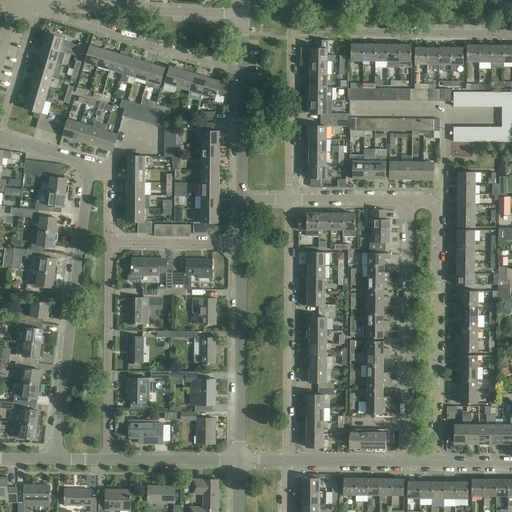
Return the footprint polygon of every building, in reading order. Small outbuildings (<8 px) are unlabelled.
[(83,58),(87,45),(79,43),(79,45),(63,40),(64,38),(47,33),(43,46),(66,53),(76,56),(83,58)] [(364,61),(364,45),(352,44),(351,61),(364,61)] [(85,62),(97,66),(103,49),(90,45),(85,62)] [(376,61),(376,45),(364,45),(364,61),(364,67),(369,67),(369,61),(376,61)] [(376,45),(376,61),(388,61),(388,45),(376,45)] [(388,45),(388,61),(400,61),(400,68),(400,45),(388,45)] [(400,45),(400,68),(412,68),(412,61),(412,45),(400,45)] [(467,62),(479,62),(480,45),(467,45),(467,62)] [(479,62),(491,62),(492,62),(492,45),(480,45),(479,62)] [(492,67),(503,68),(503,46),(492,45),(492,62),(491,62),(492,67)] [(504,68),(504,62),(511,62),(511,45),(503,46),(503,68),(504,68)] [(62,65),(66,53),(43,46),(39,58),(57,64),(57,63),(62,65)] [(328,61),(328,58),(328,48),(308,48),(308,57),(309,57),(309,61),(328,61)] [(415,48),(415,58),(415,64),(427,65),(427,71),(428,71),(428,48),(415,48)] [(439,70),(440,70),(440,48),(428,48),(428,71),(439,71),(439,70)] [(446,65),(452,65),(452,48),(440,48),(440,70),(446,70),(446,65)] [(452,71),(457,71),(457,65),(464,65),(464,48),(452,48),(452,65),(452,71)] [(97,66),(110,70),(115,53),(103,49),(97,66)] [(115,53),(110,70),(122,74),(127,56),(115,53)] [(74,69),(79,70),(81,62),(83,58),(76,56),(75,59),(77,60),(77,61),(76,61),(74,69)] [(127,56),(122,74),(121,80),(128,82),(130,76),(135,78),(140,60),(127,56)] [(54,76),(57,64),(39,58),(36,71),(54,76)] [(152,64),(140,60),(135,78),(147,81),(152,64)] [(328,74),(328,61),(309,61),(309,74),(328,74)] [(165,68),(152,64),(147,81),(160,85),(165,68)] [(183,70),(170,66),(165,82),(178,86),(183,70)] [(190,90),(195,73),(183,70),(178,86),(190,90)] [(50,88),(54,76),(36,71),(32,83),(50,88)] [(202,94),(207,77),(195,73),(190,90),(202,94)] [(328,87),(328,74),(309,74),(309,87),(310,87),(328,87)] [(415,76),(415,89),(416,89),(422,89),(428,89),(428,84),(419,84),(419,76),(415,76)] [(220,81),(207,77),(202,94),(215,98),(216,94),(217,95),(218,94),(225,96),(228,87),(219,84),(220,81)] [(376,86),(376,81),(375,81),(375,83),(365,83),(365,79),(363,79),(364,88),(375,88),(375,86),(376,86)] [(28,95),(46,101),(50,88),(32,83),(28,95)] [(310,87),(309,87),(308,100),(310,100),(328,100),(332,100),(333,100),(333,88),(328,88),(328,87),(310,87)] [(76,93),(84,95),(89,96),(90,91),(77,88),(76,93)] [(348,101),(350,101),(356,101),(356,89),(351,89),(348,89),(348,101)] [(511,92),(503,92),(503,107),(503,113),(511,113),(511,92)] [(42,113),(46,101),(28,95),(24,108),(34,111),(41,113),(42,113)] [(74,101),(78,102),(86,104),(88,100),(75,96),(74,101)] [(332,114),(332,100),(328,100),(310,100),(308,100),(308,114),(320,114),(320,120),(337,120),(337,114),(332,114)] [(125,109),(122,116),(128,118),(132,102),(127,101),(124,109),(125,109)] [(128,118),(134,119),(138,104),(132,102),(128,118)] [(134,119),(140,121),(144,106),(141,105),(138,104),(134,119)] [(157,104),(156,109),(150,107),(146,122),(151,124),(155,112),(161,114),(168,116),(171,109),(157,104)] [(140,121),(146,122),(150,107),(147,106),(144,106),(140,121)] [(151,124),(158,126),(161,114),(155,112),(151,124)] [(46,119),(47,115),(42,113),(41,113),(39,119),(36,128),(42,130),(45,118),(46,119)] [(158,126),(165,128),(165,127),(168,116),(161,114),(158,126)] [(45,118),(42,130),(47,132),(51,120),(46,119),(45,118)] [(68,119),(65,128),(62,136),(75,140),(80,123),(68,119)] [(51,120),(47,132),(53,133),(56,122),(51,120)] [(308,126),(308,139),(327,139),(327,126),(337,126),(337,120),(320,120),(320,127),(308,126)] [(511,120),(503,121),(503,127),(503,142),(511,141),(511,120)] [(59,135),(61,127),(62,124),(56,122),(53,133),(59,135)] [(93,127),(80,123),(75,140),(88,144),(93,127)] [(201,144),(220,144),(220,131),(214,131),(214,123),(202,123),(202,131),(201,131),(201,144)] [(93,127),(88,144),(100,148),(105,130),(93,127)] [(191,129),(191,137),(199,137),(200,129),(191,129)] [(100,148),(113,152),(116,142),(118,134),(105,130),(100,148)] [(308,152),(327,152),(327,139),(308,139),(308,152)] [(219,157),(220,144),(201,144),(201,157),(219,157)] [(372,179),(375,180),(375,162),(375,155),(375,149),(365,149),(364,161),(364,178),(372,179)] [(0,165),(2,165),(3,161),(3,158),(11,159),(12,153),(4,152),(0,151),(0,165)] [(327,152),(308,152),(308,165),(327,165),(327,152)] [(387,163),(387,156),(375,155),(375,162),(375,180),(377,180),(377,179),(386,179),(386,178),(385,178),(386,168),(386,162),(387,163)] [(145,169),(146,156),(138,156),(128,156),(128,169),(145,169)] [(403,179),(412,179),(412,162),(412,156),(401,156),(402,162),(401,162),(401,180),(403,180),(403,179)] [(219,170),(219,157),(201,157),(201,170),(219,170)] [(355,178),(364,178),(364,161),(353,161),(352,179),(355,179),(355,178)] [(401,162),(390,162),(390,178),(389,178),(389,179),(398,179),(398,180),(401,180),(401,162)] [(420,180),(422,180),(423,162),(412,162),(412,179),(420,179),(420,180)] [(423,162),(422,180),(425,180),(425,179),(434,179),(434,163),(423,162)] [(327,178),(327,165),(308,165),(308,178),(310,178),(310,187),(320,187),(320,178),(327,178)] [(127,182),(145,182),(145,169),(128,169),(127,182)] [(201,183),(219,183),(219,170),(201,170),(201,183)] [(457,181),(457,183),(475,183),(476,171),(475,171),(475,172),(459,172),(458,172),(458,181),(457,181)] [(65,192),(67,179),(67,178),(60,177),(54,177),(48,176),(45,176),(45,183),(49,184),(49,190),(65,192)] [(127,195),(145,195),(145,182),(127,182),(127,195)] [(219,196),(219,183),(201,183),(201,196),(219,196)] [(458,186),(458,194),(475,194),(475,183),(457,183),(457,186),(458,186)] [(63,207),(65,192),(49,190),(47,205),(36,203),(36,210),(49,211),(50,206),(63,207)] [(457,203),(457,205),(475,205),(475,194),(458,194),(458,203),(457,203)] [(127,208),(145,208),(145,195),(127,195),(127,208)] [(219,209),(219,196),(201,196),(201,209),(219,209)] [(509,196),(499,196),(499,201),(498,215),(509,215),(509,196)] [(458,216),(475,216),(475,205),(457,205),(457,207),(458,207),(458,216)] [(48,217),(49,211),(36,210),(20,208),(20,217),(32,218),(32,219),(40,220),(39,230),(56,233),(57,219),(48,217)] [(138,221),(138,233),(151,233),(152,221),(144,221),(145,208),(127,208),(127,221),(138,221)] [(219,223),(219,209),(201,209),(201,222),(208,222),(219,223)] [(390,219),(389,219),(389,220),(386,220),(386,210),(373,210),(373,219),(373,231),(390,231),(391,229),(390,229),(390,219)] [(320,230),(320,213),(307,213),(307,217),(299,217),(299,229),(307,230),(307,236),(319,236),(319,230),(320,230)] [(320,230),(331,230),(332,230),(332,213),(320,213),(320,230)] [(332,230),(331,230),(332,233),(337,233),(337,230),(344,230),(344,213),(332,213),(332,230)] [(344,213),(344,230),(356,230),(356,213),(344,213)] [(475,227),(475,216),(458,216),(458,224),(457,224),(456,227),(475,227)] [(56,233),(39,230),(37,245),(32,244),(31,250),(44,251),(45,246),(54,247),(56,233)] [(457,241),(474,241),(475,230),(456,230),(456,232),(458,232),(457,241)] [(384,242),(389,242),(389,243),(389,233),(390,233),(390,231),(373,231),(373,242),(370,242),(370,253),(384,253),(384,242)] [(456,252),(474,252),(474,241),(457,241),(457,249),(456,249),(456,252)] [(44,258),(44,251),(31,250),(28,250),(27,256),(28,259),(32,259),(34,257),(40,257),(38,271),(55,274),(56,259),(44,258)] [(307,252),(307,265),(326,266),(326,252),(307,252)] [(474,263),(474,252),(456,252),(456,254),(457,254),(457,263),(474,263)] [(384,253),(370,253),(368,253),(368,265),(384,266),(384,258),(390,258),(390,253),(384,253)] [(507,257),(498,257),(498,264),(498,266),(507,266),(507,257)] [(5,258),(4,267),(12,268),(14,259),(5,258)] [(159,259),(132,259),(132,274),(131,274),(129,276),(129,280),(131,282),(141,282),(141,275),(159,275),(159,271),(167,271),(167,260),(159,260),(159,259)] [(212,275),(213,259),(186,259),(186,275),(212,275)] [(456,273),(474,274),(474,263),(457,263),(457,271),(456,271),(456,273)] [(307,278),(326,279),(326,266),(307,265),(307,278)] [(384,273),(384,266),(368,265),(368,277),(390,278),(390,273),(384,273)] [(53,288),(55,274),(38,271),(37,279),(31,278),(30,285),(27,284),(26,291),(39,293),(40,287),(53,288)] [(184,273),(172,273),(172,289),(184,289),(184,273)] [(474,285),(474,274),(456,273),(456,276),(457,276),(457,285),(457,284),(473,285),(474,285)] [(339,285),(344,285),(348,285),(348,278),(344,278),(344,277),(339,276),(339,285)] [(390,282),(390,278),(368,277),(367,289),(384,289),(384,282),(390,282)] [(307,278),(307,291),(326,291),(326,279),(307,278)] [(498,292),(498,298),(510,300),(510,286),(505,286),(504,281),(498,281),(498,285),(498,292)] [(384,297),(384,289),(367,289),(367,301),(390,301),(390,297),(384,297)] [(318,305),(318,311),(336,311),(337,311),(337,306),(336,305),(326,304),(326,291),(307,291),(306,304),(318,305)] [(478,291),(466,291),(456,291),(456,296),(461,296),(461,303),(478,304),(478,291)] [(144,298),(138,298),(128,298),(128,324),(144,324),(144,298)] [(216,298),(206,298),(193,298),(193,314),(195,314),(195,324),(216,324),(216,298)] [(32,301),(31,311),(30,315),(21,314),(20,320),(41,323),(42,323),(43,317),(48,317),(49,304),(32,301)] [(390,307),(390,301),(367,301),(367,313),(384,314),(384,307),(390,307)] [(478,315),(478,304),(461,303),(461,310),(456,310),(456,315),(478,315)] [(336,317),(336,311),(318,311),(318,317),(309,317),(308,330),(328,330),(328,317),(336,317)] [(383,320),(384,314),(367,313),(367,325),(389,325),(389,320),(383,320)] [(478,328),(478,315),(456,315),(456,320),(461,320),(461,327),(478,328)] [(40,329),(41,323),(20,320),(19,326),(19,331),(25,332),(24,340),(42,343),(43,329),(40,329)] [(389,330),(389,325),(367,325),(367,338),(383,338),(383,330),(389,330)] [(478,340),(478,328),(461,327),(461,334),(455,334),(455,340),(478,340)] [(308,343),(327,343),(328,330),(308,330),(308,343)] [(144,337),(138,337),(128,337),(128,363),(144,363),(144,337)] [(216,338),(206,338),(200,338),(200,356),(194,355),(194,363),(200,363),(200,364),(216,364),(216,338)] [(40,357),(42,343),(24,340),(23,350),(17,349),(16,355),(10,354),(10,360),(35,363),(36,357),(40,357)] [(478,351),(478,340),(455,340),(455,344),(461,344),(461,351),(478,351)] [(383,348),(383,341),(367,341),(367,353),(389,353),(389,348),(383,348)] [(308,356),(327,356),(327,343),(308,343),(308,356)] [(3,347),(2,359),(6,359),(10,360),(10,354),(11,348),(3,347)] [(389,358),(389,353),(367,353),(367,365),(383,365),(383,358),(389,358)] [(478,355),(471,355),(461,355),(461,363),(455,363),(455,368),(478,368),(478,355)] [(327,369),(327,356),(308,356),(308,369),(327,369)] [(35,363),(10,360),(16,361),(15,366),(24,367),(22,382),(40,384),(41,370),(37,369),(38,363),(35,363)] [(383,373),(383,365),(367,365),(367,377),(389,378),(389,373),(383,373)] [(511,375),(508,367),(501,371),(506,381),(511,377),(511,375)] [(478,380),(478,368),(455,368),(455,373),(461,373),(461,380),(478,380)] [(327,382),(327,369),(308,369),(308,382),(317,382),(317,388),(335,389),(335,382),(327,382)] [(197,372),(186,372),(186,375),(186,381),(193,381),(197,381),(197,379),(197,372)] [(389,382),(389,378),(367,377),(366,389),(383,389),(383,382),(389,382)] [(138,378),(128,378),(128,386),(129,386),(129,403),(131,403),(131,409),(148,409),(148,403),(149,403),(149,378),(138,378)] [(197,381),(193,381),(192,394),(199,394),(199,405),(215,405),(216,379),(206,379),(199,379),(197,379),(197,381)] [(478,392),(478,380),(461,380),(461,386),(455,386),(455,392),(478,392)] [(38,398),(40,384),(22,382),(21,389),(16,388),(15,395),(7,394),(6,400),(14,401),(27,403),(33,404),(34,398),(38,398)] [(334,395),(335,389),(317,388),(317,394),(305,394),(305,407),(324,408),(324,395),(334,395)] [(366,389),(366,401),(389,401),(389,397),(382,397),(383,389),(366,389)] [(478,403),(478,392),(455,392),(455,396),(461,396),(461,403),(478,403)] [(21,422),(38,424),(39,411),(27,409),(27,403),(14,401),(13,407),(16,408),(16,412),(22,413),(21,422)] [(366,414),(373,414),(383,414),(383,406),(388,406),(389,401),(366,401),(366,414)] [(305,420),(324,421),(324,408),(305,407),(305,420)] [(467,444),(467,413),(467,407),(464,407),(464,413),(463,413),(463,424),(455,424),(455,426),(447,426),(447,439),(455,440),(455,443),(467,444)] [(181,412),(181,420),(196,420),(196,412),(181,412)] [(479,444),(479,424),(472,424),(472,414),(467,413),(467,444),(479,444)] [(491,444),(491,414),(487,414),(487,425),(479,424),(479,444),(491,444)] [(503,444),(503,425),(496,425),(496,414),(491,414),(491,444),(503,444)] [(503,425),(503,444),(511,444),(511,414),(511,425),(503,425)] [(215,419),(205,419),(199,419),(199,426),(197,426),(197,437),(199,437),(199,444),(215,444),(215,419)] [(305,420),(305,433),(324,434),(324,421),(305,420)] [(162,444),(163,433),(163,425),(155,425),(155,421),(130,421),(130,437),(146,437),(146,444),(162,444)] [(20,430),(13,429),(12,437),(19,438),(19,437),(36,439),(38,424),(21,422),(20,430)] [(350,448),(362,448),(362,432),(350,432),(350,448)] [(362,448),(374,448),(374,432),(362,432),(362,448)] [(386,432),(374,432),(374,448),(386,448),(386,432)] [(324,447),(324,437),(324,434),(305,433),(305,447),(324,447)] [(17,502),(17,497),(17,488),(7,488),(7,478),(0,477),(0,498),(6,498),(6,502),(17,502)] [(301,491),(320,492),(320,478),(300,478),(300,487),(301,487),(301,491)] [(344,478),(344,488),(344,495),(357,495),(357,478),(344,478)] [(369,478),(357,478),(357,495),(369,495),(369,478)] [(381,478),(369,478),(369,495),(380,495),(380,502),(381,502),(381,478)] [(393,478),(381,478),(381,502),(386,501),(386,495),(393,495),(393,478)] [(405,479),(393,478),(393,495),(404,496),(405,479)] [(194,479),(194,489),(194,494),(204,494),(204,507),(190,507),(190,511),(216,511),(216,510),(218,510),(219,480),(194,479)] [(472,496),(485,496),(485,479),(473,479),(472,496)] [(497,479),(485,479),(485,496),(485,506),(490,506),(491,496),(497,496),(497,479)] [(509,479),(497,479),(497,496),(508,496),(508,505),(509,505),(509,479)] [(408,499),(421,499),(421,481),(408,481),(408,499)] [(421,499),(433,499),(433,482),(421,481),(421,499)] [(433,482),(433,499),(445,499),(445,482),(433,482)] [(445,499),(457,500),(457,482),(445,482),(445,499)] [(469,500),(469,492),(469,482),(457,482),(457,500),(469,500)] [(23,511),(24,506),(50,507),(50,485),(24,485),(24,502),(18,502),(17,511),(23,511)] [(174,503),(174,496),(174,486),(148,486),(148,502),(174,503)] [(91,505),(91,511),(87,511),(86,511),(97,511),(98,511),(97,511),(97,497),(91,497),(91,490),(65,489),(65,504),(91,505)] [(106,511),(106,510),(130,510),(131,490),(106,490),(106,501),(99,501),(98,511),(106,511)] [(320,505),(320,492),(301,491),(301,504),(320,505)]
